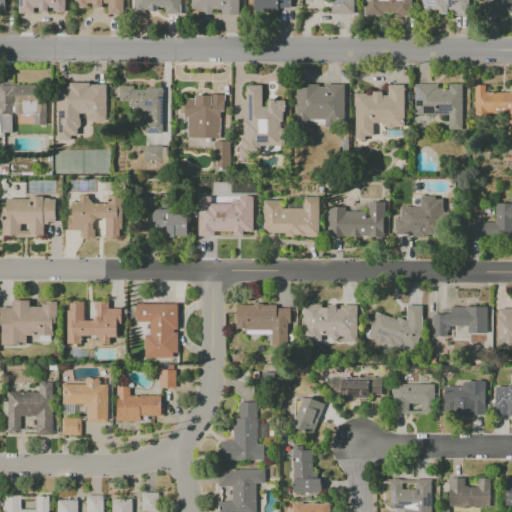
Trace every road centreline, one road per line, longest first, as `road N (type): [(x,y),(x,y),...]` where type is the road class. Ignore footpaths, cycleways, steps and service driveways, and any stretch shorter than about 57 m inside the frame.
road 1 (residential): [(511,51),(0,46)]
road 2 (residential): [(511,276),(0,271)]
road 3 (residential): [(213,275),(215,384),(173,453)]
road 4 (residential): [(173,453),(133,467),(0,465)]
road 5 (residential): [(511,447),(357,447)]
